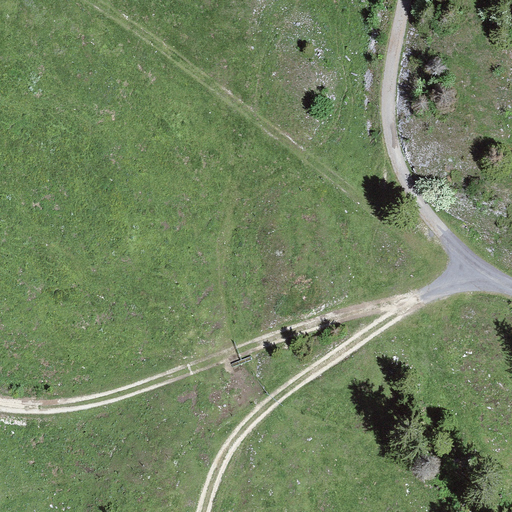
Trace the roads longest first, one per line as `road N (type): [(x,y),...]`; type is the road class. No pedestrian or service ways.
road 1 (track): [(421,296),(298,329),(114,396),(71,406),(0,404)]
road 2 (track): [(204,511),(233,437),(421,296)]
road 3 (track): [(479,270),(422,208),(394,150),(389,93),(405,0)]
